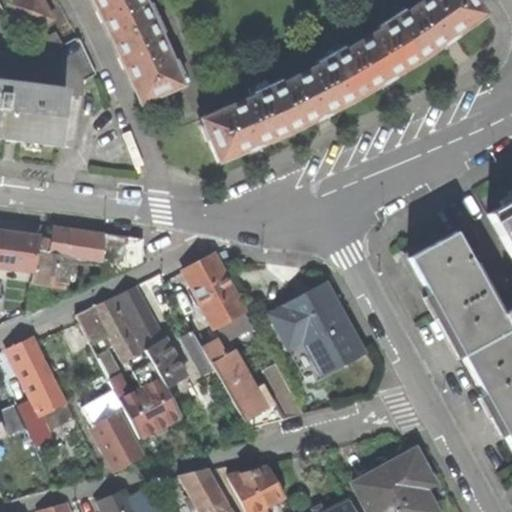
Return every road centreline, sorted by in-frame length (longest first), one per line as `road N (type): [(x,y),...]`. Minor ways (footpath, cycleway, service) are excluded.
road 1 (residential): [(0,511),(428,403)]
road 2 (residential): [(228,219),(209,240),(0,337)]
road 3 (residential): [(316,196),(428,403)]
road 4 (residential): [(228,219),(0,190)]
road 5 (residential): [(511,107),(316,196)]
road 6 (residential): [(428,403),(487,511)]
